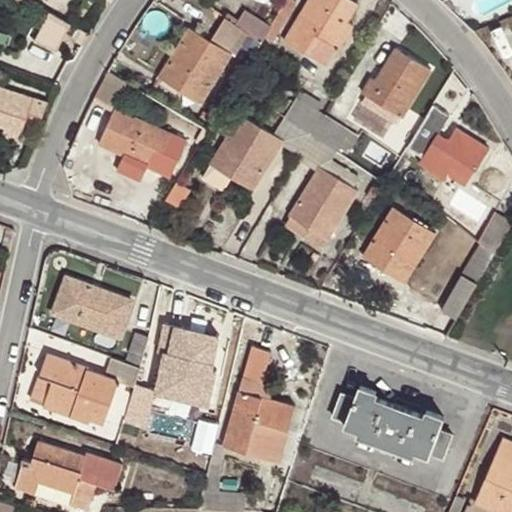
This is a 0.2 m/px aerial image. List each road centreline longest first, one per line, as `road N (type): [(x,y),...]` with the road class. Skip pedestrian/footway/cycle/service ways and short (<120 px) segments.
road 1 (secondary): [(24,202),(511,387)]
road 2 (residential): [(129,0),(74,89),(24,202)]
road 3 (residential): [(413,0),(489,85),(511,124)]
